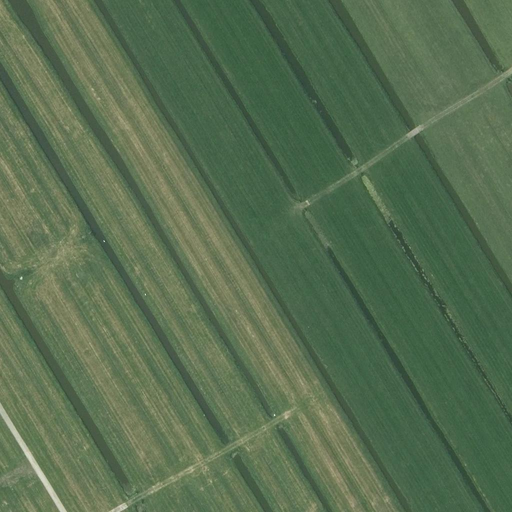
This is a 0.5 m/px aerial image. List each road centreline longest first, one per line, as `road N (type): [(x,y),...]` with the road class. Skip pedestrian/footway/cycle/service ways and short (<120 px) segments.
road 1 (track): [(511,68),(292,212)]
road 2 (track): [(114,511),(286,417)]
road 3 (track): [(63,511),(0,409)]
